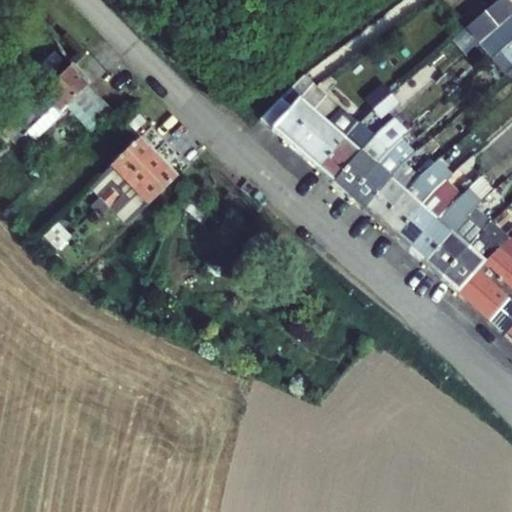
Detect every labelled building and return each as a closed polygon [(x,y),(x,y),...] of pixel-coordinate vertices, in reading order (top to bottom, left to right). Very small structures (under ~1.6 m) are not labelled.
[(511,3),(509,0),(493,0),(464,25),(477,41),(511,11),(511,3)] [(511,11),(477,41),(491,57),(511,38),(511,11)] [(511,65),(511,38),(491,57),(504,72),(511,65)] [(446,58),(440,51),(429,61),(436,68),(446,58)] [(2,130),(15,143),(25,132),(53,105),(58,111),(65,104),(88,82),(92,79),(72,60),(40,91),(42,93),(2,130)] [(259,120),(270,129),(313,82),(304,73),(279,96),(259,120)] [(65,104),(91,131),(114,110),(88,82),(65,104)] [(313,82),(270,129),(274,133),(314,167),(357,121),(313,82)] [(398,102),(383,82),(363,98),(381,117),(398,102)] [(53,105),(25,132),(34,141),(62,114),(58,111),(53,105)] [(399,112),(374,133),(362,148),(358,146),(328,179),(344,193),(387,148),(401,136),(414,126),(399,112)] [(358,120),(357,121),(314,167),(328,179),(358,146),(362,148),(374,133),(358,120)] [(178,173),(141,133),(110,163),(113,165),(90,187),(100,196),(110,207),(127,224),(154,196),(178,173)] [(415,151),(401,136),(387,148),(344,193),(360,206),(403,161),(415,151)] [(416,171),(418,175),(434,162),(430,158),(416,171)] [(377,224),(391,234),(421,201),(445,178),(452,172),(437,159),(434,162),(418,175),(419,175),(377,224)] [(416,171),(403,161),(360,206),(377,224),(419,175),(418,175),(416,171)] [(480,176),(473,183),(468,186),(480,198),(491,187),(480,176)] [(391,234),(408,251),(448,205),(461,193),(457,189),(445,178),(421,201),(391,234)] [(468,186),(473,183),(469,179),(457,189),(461,193),(468,186)] [(451,228),(454,231),(466,218),(464,216),(474,206),(482,199),(480,198),(468,186),(461,193),(448,205),(408,251),(421,262),(451,228)] [(110,207),(100,196),(91,206),(101,216),(110,207)] [(421,262),(437,276),(477,231),(490,219),(474,206),(464,216),(466,218),(454,231),(451,228),(421,262)] [(455,292),(499,246),(501,248),(509,238),(490,219),(477,231),(437,276),(448,286),(455,292)] [(42,234),(57,249),(71,235),(56,220),(42,234)] [(511,234),(509,238),(501,248),(511,257),(511,234)] [(499,246),(455,292),(505,336),(511,342),(511,257),(501,248),(499,246)]
